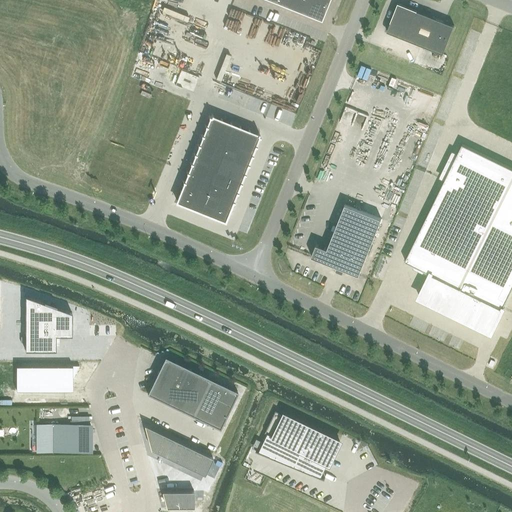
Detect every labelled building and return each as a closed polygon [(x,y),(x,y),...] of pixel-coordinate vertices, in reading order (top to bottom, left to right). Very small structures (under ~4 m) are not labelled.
[(328,0),(269,0),(321,21),(328,0)] [(396,7),(386,31),(442,54),(454,26),(401,5),(396,7)] [(79,76),(56,147),(98,160),(121,89),(79,76)] [(334,119),(337,122),(343,114),(339,111),(334,119)] [(210,118),(207,126),(205,125),(204,126),(207,127),(203,135),(201,134),(201,135),(203,136),(200,144),(198,143),(197,144),(199,145),(196,153),(194,153),(193,154),(196,155),(192,163),(190,162),(190,163),(192,164),(189,172),(186,171),(186,172),(188,173),(185,181),(183,180),(182,182),(185,183),(177,201),(224,220),(231,201),(234,202),(234,201),(232,200),(235,192),(237,193),(238,192),(235,191),(239,183),(241,184),(241,182),(239,181),(243,173),(245,174),(245,173),(243,172),(246,164),(248,165),(249,164),(247,163),(250,155),(252,156),(253,155),(250,154),(254,146),(256,146),(256,145),(254,144),(257,136),(260,137),(260,136),(258,135),(259,133),(258,133),(257,135),(249,131),(250,130),(248,130),(248,131),(240,128),(240,126),(239,126),(239,127),(231,124),(231,123),(230,122),(229,123),(221,120),(222,119),(220,118),(220,120),(212,116),(213,115),(211,114),(211,116),(209,115),(208,117),(210,118)] [(419,297),(490,332),(511,287),(511,168),(462,144),(404,261),(430,274),(419,297)] [(330,145),(325,158),(340,165),(344,156),(339,154),(341,150),(330,145)] [(316,244),(311,256),(337,267),(336,270),(342,272),(343,269),(358,275),(381,219),(345,204),(327,249),(316,244)] [(71,335),(71,313),(25,296),(25,350),(55,350),(55,335),(71,335)] [(238,392),(164,356),(146,393),(220,429),(238,392)] [(74,379),(80,366),(68,366),(17,366),(17,391),(74,391),(74,379)] [(256,450),(255,451),(325,479),(325,478),(321,477),(328,463),(329,463),(339,441),(275,410),(265,432),(267,433),(258,451),(256,450)] [(90,424),(38,424),(38,452),(90,452),(90,424)] [(151,449),(156,452),(164,435),(144,425),(151,449)] [(164,435),(156,452),(166,456),(174,440),(164,435)] [(166,456),(175,461),(183,444),(174,440),(166,456)] [(183,444),(175,461),(184,465),(192,448),(183,444)] [(192,448),(184,465),(193,469),(201,453),(192,448)] [(201,453),(193,469),(204,475),(212,458),(201,453)] [(179,507),(179,491),(162,491),(166,507),(179,507)] [(193,491),(179,491),(179,507),(193,507),(193,491)]
